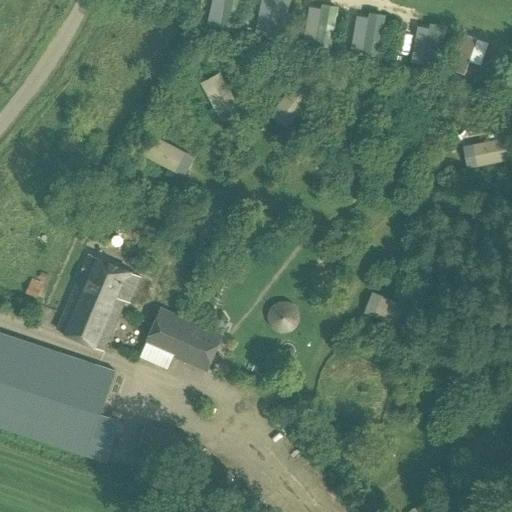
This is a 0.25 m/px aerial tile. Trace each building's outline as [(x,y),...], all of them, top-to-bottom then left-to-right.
[(221,73),(201,83),(218,116),(238,105),(221,73)] [(299,79),(275,107),(293,122),(317,93),(299,79)] [(154,136),(144,156),(176,173),(187,153),(154,136)] [(511,156),(508,137),(472,145),(476,167),(511,159),(511,156)] [(130,303),(141,278),(89,255),(56,330),(104,351),(125,301),(130,303)] [(381,295),(372,317),(407,330),(415,309),(381,295)] [(280,301),(271,307),(267,316),(269,327),(277,333),(288,334),(297,329),(301,319),(298,309),(290,302),(280,301)] [(222,337),(162,309),(161,310),(146,344),(140,357),(167,369),(173,357),(206,372),(222,337)] [(229,320),(224,313),(215,313),(211,321),(216,329),(225,328),(229,320)] [(0,426),(107,462),(120,424),(100,418),(115,372),(0,333),(0,426)] [(475,349),(445,338),(439,354),(469,365),(475,349)] [(177,485),(192,438),(146,424),(131,471),(177,485)] [(511,466),(511,442),(493,427),(469,456),(500,481),(511,466)] [(199,486),(218,469),(206,456),(187,473),(199,486)] [(206,505),(234,477),(223,465),(195,494),(206,505)]
